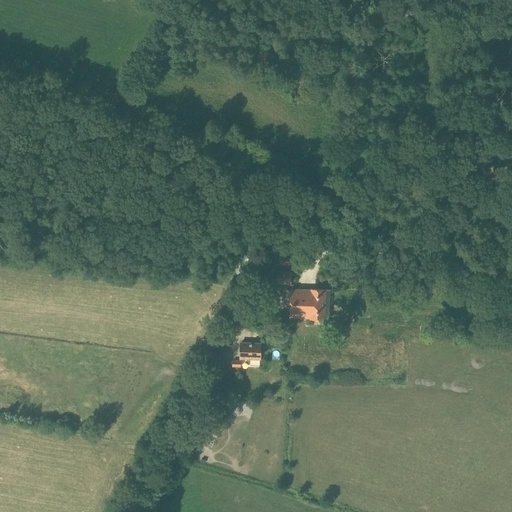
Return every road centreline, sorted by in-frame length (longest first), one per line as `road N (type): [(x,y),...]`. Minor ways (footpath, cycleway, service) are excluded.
road 1 (track): [(274,239),(326,256),(442,261),(511,309)]
road 2 (track): [(0,59),(117,100),(171,15),(195,0)]
road 3 (track): [(290,0),(365,13),(429,4),(511,35)]
